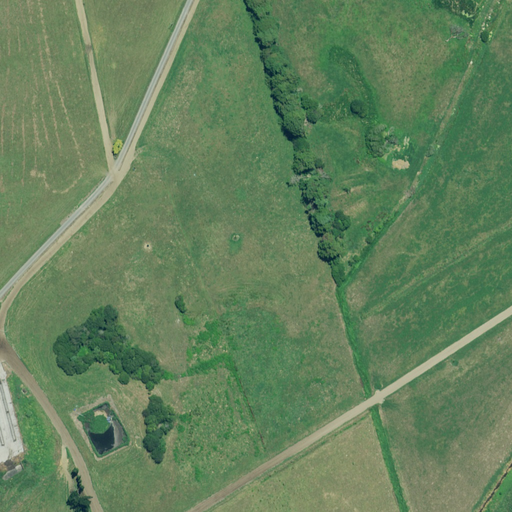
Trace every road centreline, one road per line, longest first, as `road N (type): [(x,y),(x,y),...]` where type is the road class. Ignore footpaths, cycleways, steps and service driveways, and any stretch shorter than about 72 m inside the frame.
road 1 (track): [(99,511),(62,425),(0,326),(21,281),(120,177),(197,0)]
road 2 (track): [(120,177),(78,0)]
